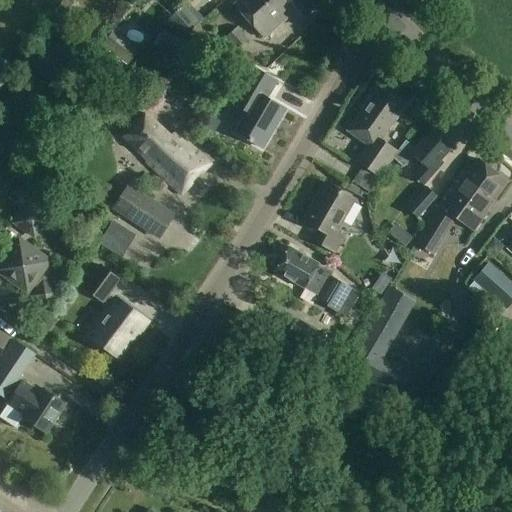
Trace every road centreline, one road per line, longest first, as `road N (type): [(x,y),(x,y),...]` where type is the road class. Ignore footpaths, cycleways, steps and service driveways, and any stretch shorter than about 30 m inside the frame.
road 1 (unclassified): [(69,511),(215,297),(385,20)]
road 2 (secondary): [(511,135),(385,20)]
